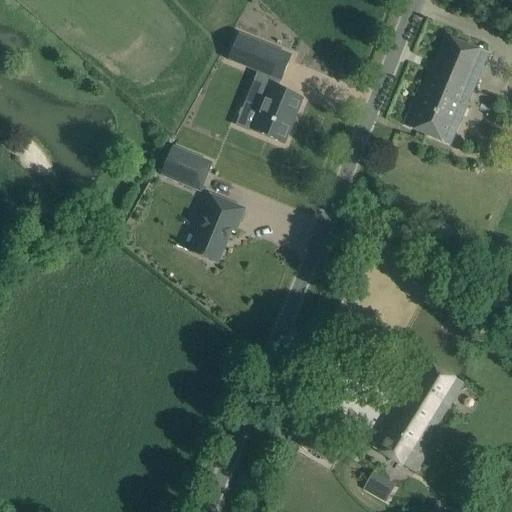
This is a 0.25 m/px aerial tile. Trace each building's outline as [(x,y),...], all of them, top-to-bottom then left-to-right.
[(238,35),(228,60),(257,73),(260,73),(247,105),(260,111),(252,131),(284,145),(303,99),(277,88),(280,82),(281,82),(291,56),(238,35)] [(423,87),(420,86),(403,125),(453,146),(491,55),(462,44),(444,36),(434,60),(436,61),(431,73),(429,72),(423,87)] [(200,192),(211,164),(172,148),(161,176),(200,192)] [(21,206),(31,210),(43,188),(32,182),(21,206)] [(235,233),(244,210),(211,196),(189,253),(218,264),(231,232),(235,233)] [(64,234),(75,215),(46,198),(35,216),(64,234)] [(408,396),(405,394),(372,448),(416,475),(430,453),(423,449),(462,384),(428,363),(408,396)] [(331,463),(341,446),(311,429),(302,446),(331,463)]
